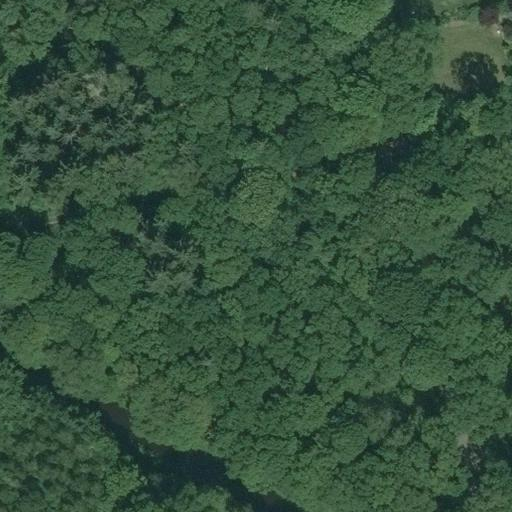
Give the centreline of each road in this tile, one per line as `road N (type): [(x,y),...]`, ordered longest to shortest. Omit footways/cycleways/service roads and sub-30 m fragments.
road 1 (unclassified): [(476,511),(370,0)]
road 2 (track): [(400,147),(0,226)]
road 3 (track): [(239,511),(0,379)]
